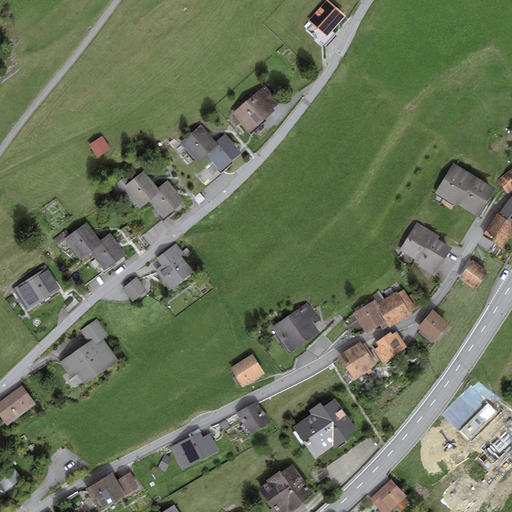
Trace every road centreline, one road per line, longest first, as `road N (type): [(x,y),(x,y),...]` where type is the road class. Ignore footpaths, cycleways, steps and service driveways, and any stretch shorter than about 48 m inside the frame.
road 1 (residential): [(35,511),(352,342),(421,316),(511,192)]
road 2 (residential): [(0,386),(99,293),(227,193),(288,128),(369,0)]
road 3 (secondary): [(511,286),(395,447),(330,511)]
road 4 (track): [(0,152),(116,0)]
